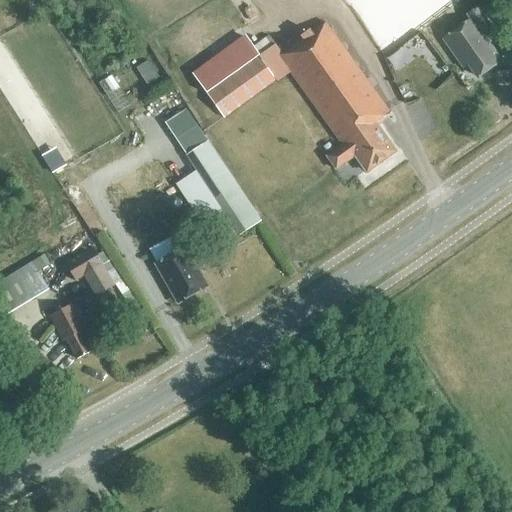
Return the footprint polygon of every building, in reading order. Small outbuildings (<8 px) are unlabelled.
[(408,40),(449,0),(421,0),(412,9),(416,12),(397,30),(408,40)] [(468,63),(478,77),(499,62),(480,35),(496,24),(482,4),(466,16),(469,21),(444,39),(463,67),(468,63)] [(228,79),(206,95),(223,118),(289,71),(342,146),(326,157),(336,170),(354,157),(365,171),(368,169),(369,171),(393,154),(391,152),(394,150),(375,123),(389,113),(324,23),(265,66),(258,57),(228,79)] [(428,48),(428,32),(414,31),(413,48),(428,48)] [(194,114),(192,127),(210,131),(212,118),(194,114)] [(261,221),(208,142),(186,156),(239,236),(261,221)] [(58,183),(91,235),(102,228),(69,176),(58,183)] [(179,303),(205,288),(181,248),(156,262),(179,303)] [(114,286),(92,250),(66,264),(75,280),(83,275),(96,297),(114,286)] [(15,271),(32,297),(59,281),(43,254),(15,271)] [(77,359),(97,348),(76,310),(52,323),(62,342),(66,340),(77,359)]
